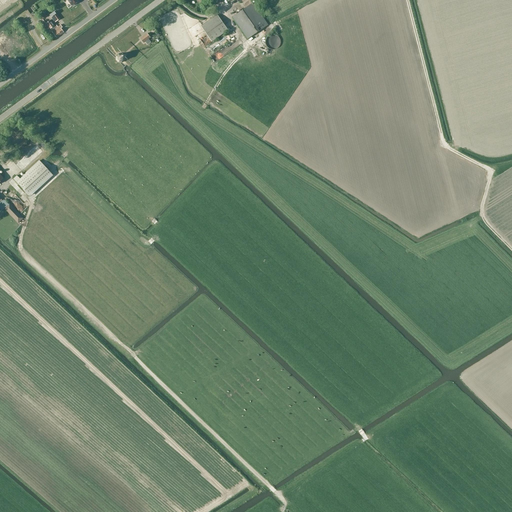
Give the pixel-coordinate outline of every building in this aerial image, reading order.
[(232,17),(243,32),(248,39),(268,25),(250,0),(214,0),(216,2),(219,0),(220,0),(226,0),(228,1),(229,0),(237,0),(239,2),(240,2),(245,9),(232,17)] [(54,12),(49,15),(51,17),(55,22),(59,19),(55,14),(54,12)] [(201,26),(205,32),(212,42),(228,30),(217,15),(201,26)] [(52,31),(56,38),(63,32),(60,28),(62,27),(60,25),(57,27),(56,25),(55,26),(56,28),(54,29),(52,27),(54,26),(50,20),(46,23),(50,29),(52,31)] [(147,33),(141,38),(144,43),(146,41),(148,44),(151,42),(149,39),(151,38),(147,33)] [(279,37),(278,36),(277,36),(276,35),(275,35),(274,34),(273,34),(271,35),(270,35),(269,36),(268,36),(267,37),(266,38),(266,40),(266,41),(266,42),(266,43),(266,44),(266,46),(267,47),(268,47),(269,48),(270,49),(271,49),(272,50),(273,50),(275,50),(276,49),(277,49),(278,48),(279,47),(280,46),(280,45),(281,43),(281,42),(281,41),(280,40),(280,38),(279,37)] [(238,37),(213,54),(216,59),(241,41),(238,37)] [(122,63),(125,60),(125,56),(122,53),(119,53),(116,56),(116,60),(118,63),(122,63)] [(38,143),(18,161),(24,167),(43,149),(38,143)] [(20,179),(17,175),(13,179),(29,196),(52,174),(40,160),(20,179)] [(8,204),(4,199),(2,201),(0,198),(1,198),(0,197),(0,208),(2,210),(4,209),(17,223),(23,218),(9,203),(8,204)]
